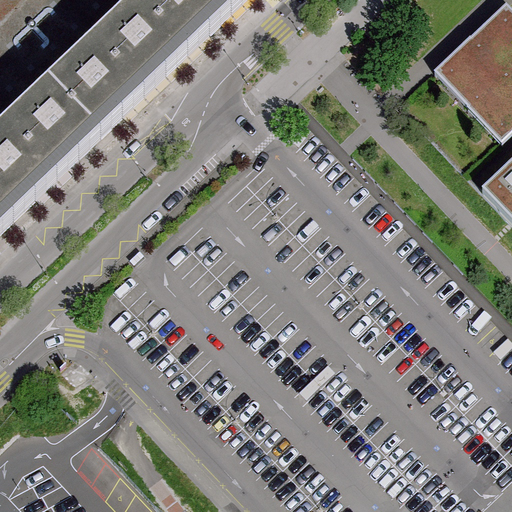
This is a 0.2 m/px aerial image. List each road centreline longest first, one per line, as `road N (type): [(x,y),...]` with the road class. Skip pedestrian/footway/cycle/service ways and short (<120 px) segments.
road 1 (residential): [(0,351),(210,148),(212,95)]
road 2 (residential): [(212,95),(0,293)]
road 3 (residential): [(308,0),(212,95)]
